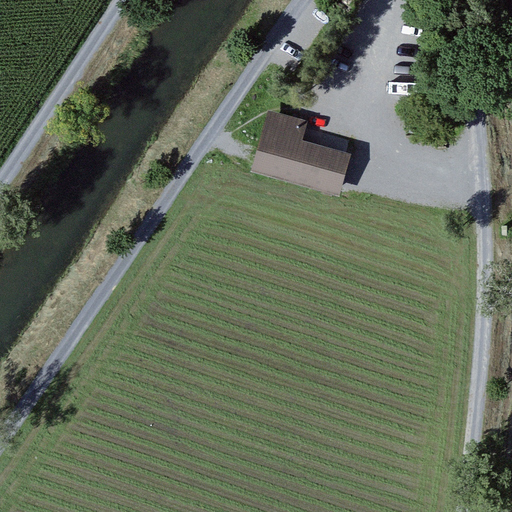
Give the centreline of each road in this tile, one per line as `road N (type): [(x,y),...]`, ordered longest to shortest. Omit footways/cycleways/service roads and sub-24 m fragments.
road 1 (track): [(306,0),(0,445)]
road 2 (track): [(453,0),(478,109),(489,253),(466,511)]
road 3 (track): [(137,0),(0,216)]
